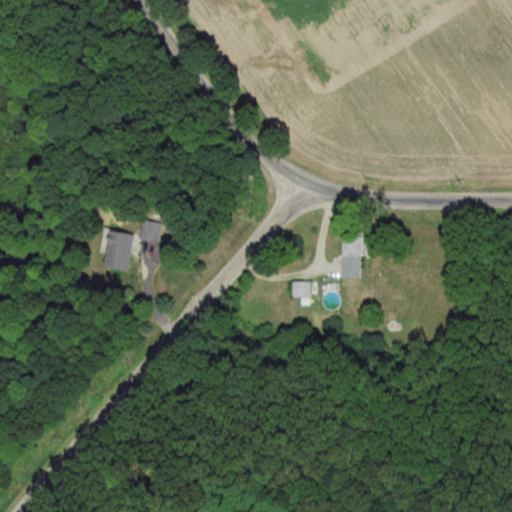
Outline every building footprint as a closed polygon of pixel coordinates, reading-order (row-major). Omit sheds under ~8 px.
[(161,243),(164,224),(146,221),(143,240),(161,243)] [(170,223),(169,237),(183,237),(184,223),(170,223)] [(133,272),(139,235),(117,232),(110,268),(133,272)] [(375,264),(375,237),(351,237),(351,264),(375,264)] [(316,298),(316,282),(298,282),(298,298),(316,298)]
